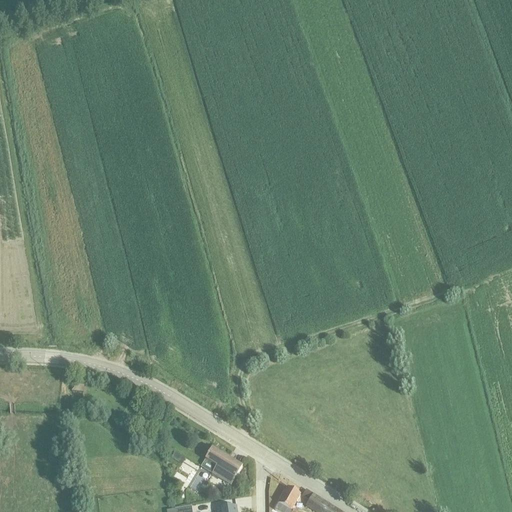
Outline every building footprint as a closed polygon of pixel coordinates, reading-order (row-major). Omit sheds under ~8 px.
[(72,383),(71,394),(83,395),(84,384),(72,383)] [(215,470),(211,477),(231,489),(242,470),(211,451),(204,463),(215,470)] [(174,455),(171,461),(181,466),(184,461),(174,455)] [(215,470),(204,463),(199,470),(211,477),(215,470)] [(248,489),(241,491),(242,498),(249,497),(248,489)] [(279,506),(276,511),(291,511),(300,497),(289,491),(286,492),(278,506),(279,506)] [(336,511),(305,492),(302,499),(308,503),(305,509),(309,511),(336,511)]
